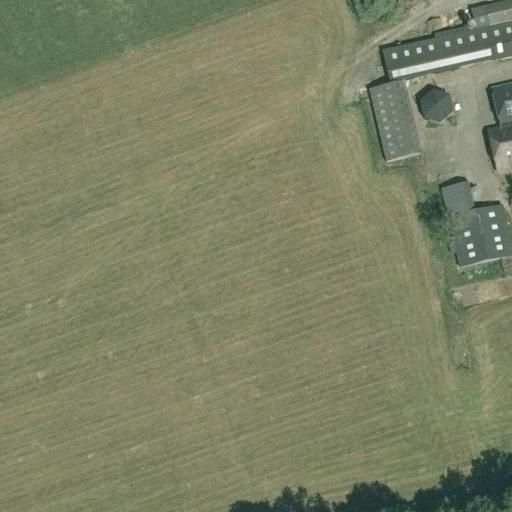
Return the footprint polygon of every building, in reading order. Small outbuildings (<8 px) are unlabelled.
[(511,0),(470,10),(475,31),(384,52),(392,86),(511,58),(511,0)] [(400,29),(423,27),(422,19),(399,22),(400,29)] [(421,158),(404,85),(371,92),(388,165),(421,158)] [(511,87),(494,91),(503,130),(487,134),(496,173),(511,169),(511,87)] [(440,126),(453,114),(451,97),(433,92),(420,103),(423,120),(440,126)] [(458,269),(511,257),(511,250),(502,208),(475,214),(469,185),(442,191),(451,233),(458,269)]
